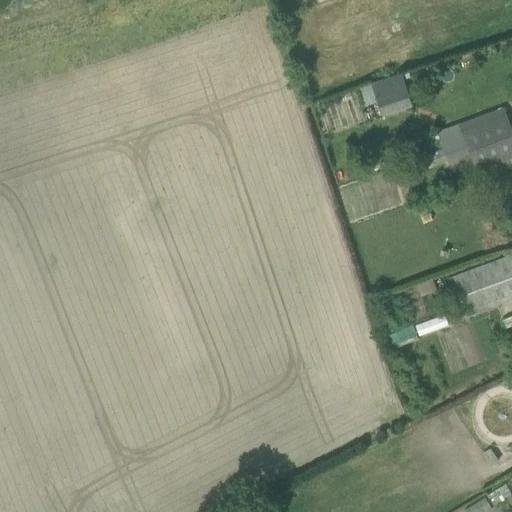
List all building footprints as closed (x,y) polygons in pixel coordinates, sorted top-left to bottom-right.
[(275,0),(278,12),(328,0),(275,0)] [(397,73),(396,69),(371,77),(378,100),(404,92),(400,80),(397,73)] [(407,69),(397,73),(400,80),(410,77),(407,69)] [(458,124),(475,173),(511,159),(511,133),(502,107),(458,124)] [(428,209),(419,212),(423,223),(432,220),(428,209)] [(511,254),(452,276),(467,316),(511,299),(511,254)] [(431,279),(416,285),(420,296),(436,290),(431,279)]
